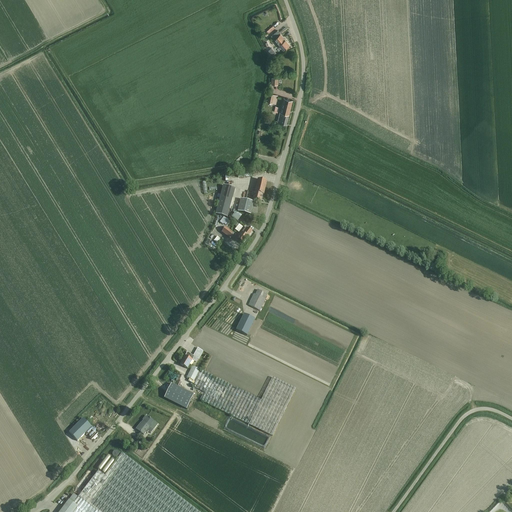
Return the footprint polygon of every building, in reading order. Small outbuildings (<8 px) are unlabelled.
[(277,31),(271,36),(279,45),(283,50),(286,48),(287,48),(286,47),(289,45),(277,31)] [(277,101),(278,94),(269,93),(268,102),(273,103),(273,100),(277,101)] [(287,124),(292,103),(292,100),(284,98),(278,122),(287,124)] [(252,192),(251,196),(253,196),(253,200),(261,201),(262,195),(264,195),(267,181),(258,179),(255,192),(252,192)] [(235,189),(223,186),(215,215),(227,218),(235,189)] [(238,212),(250,215),(253,202),(241,199),(238,212)] [(240,217),(237,215),(235,214),(232,219),(238,222),(241,218),(240,217)] [(252,232),(248,228),(246,227),(237,239),(243,244),(252,232)] [(233,234),(225,228),(222,232),(230,238),(233,234)] [(259,312),(265,300),(261,299),(264,294),(257,291),(255,296),(254,295),(248,306),(259,312)] [(255,320),(244,314),(236,331),(247,336),(255,320)] [(198,348),(194,355),(199,358),(203,351),(198,348)] [(187,353),(180,365),(187,369),(192,360),(196,362),(198,359),(187,353)] [(200,370),(193,367),(187,378),(194,381),(200,370)] [(201,371),(193,386),(204,392),(200,400),(272,436),(295,389),(272,378),(261,401),(201,371)] [(171,384),(164,398),(187,409),(194,395),(171,384)] [(139,426),(136,429),(144,435),(146,432),(147,433),(148,431),(151,433),(157,425),(150,419),(151,419),(150,418),(150,419),(147,416),(146,418),(145,417),(143,420),(144,420),(139,426)] [(77,441),(92,427),(83,419),(69,433),(77,441)] [(196,511),(121,454),(104,476),(97,472),(77,498),(76,497),(71,503),(68,501),(59,511),(196,511)] [(97,467),(100,470),(111,457),(107,454),(97,467)] [(101,471),(105,474),(115,460),(112,457),(101,471)]
